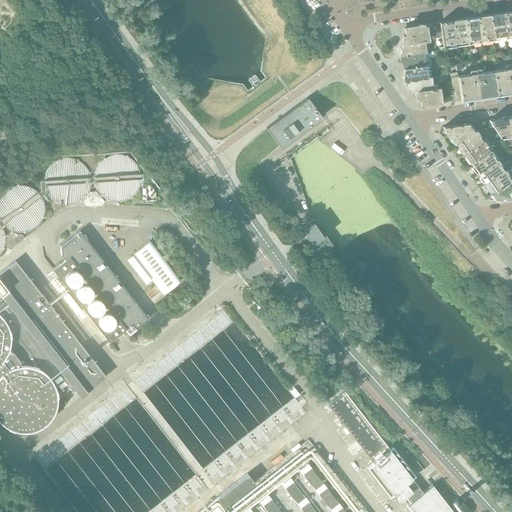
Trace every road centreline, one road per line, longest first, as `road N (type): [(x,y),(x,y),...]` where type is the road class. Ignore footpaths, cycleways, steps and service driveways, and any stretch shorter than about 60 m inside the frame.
road 1 (secondary): [(261,237),(333,335),(494,511)]
road 2 (secondary): [(261,237),(213,156),(154,90)]
road 3 (secondary): [(154,90),(261,237)]
road 4 (unknown): [(14,254),(114,377)]
road 5 (residential): [(349,33),(373,19),(496,0)]
road 6 (residential): [(478,218),(409,119)]
